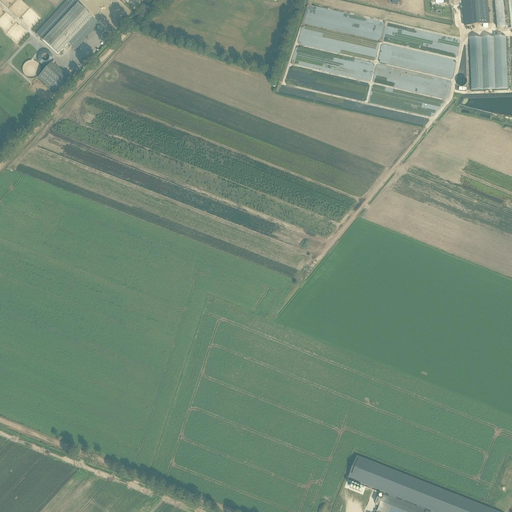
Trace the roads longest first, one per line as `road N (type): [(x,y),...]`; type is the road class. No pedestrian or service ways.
road 1 (track): [(0,420),(231,511)]
road 2 (track): [(158,0),(0,170)]
